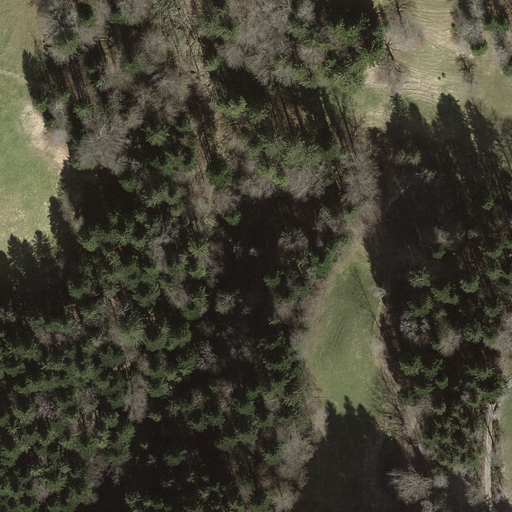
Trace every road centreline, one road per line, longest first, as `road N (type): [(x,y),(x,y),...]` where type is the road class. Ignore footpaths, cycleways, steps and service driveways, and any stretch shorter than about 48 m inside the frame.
road 1 (track): [(449,511),(415,423),(377,357)]
road 2 (track): [(511,383),(491,411),(492,511)]
